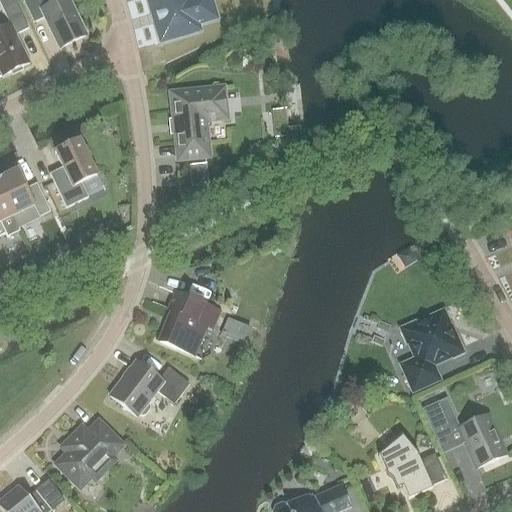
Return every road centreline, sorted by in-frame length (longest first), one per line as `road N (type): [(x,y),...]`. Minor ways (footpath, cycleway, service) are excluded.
road 1 (residential): [(0,456),(88,368),(137,259),(145,169),(125,56)]
road 2 (residential): [(0,114),(125,56)]
